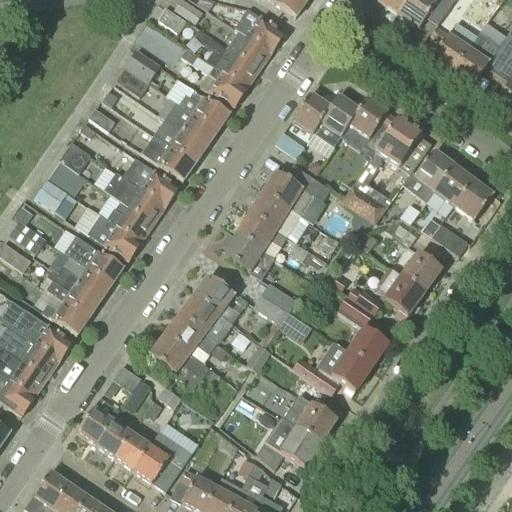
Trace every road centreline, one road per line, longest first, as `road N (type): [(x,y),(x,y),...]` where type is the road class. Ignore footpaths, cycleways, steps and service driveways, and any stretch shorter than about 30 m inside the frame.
road 1 (residential): [(35,451),(341,4)]
road 2 (residential): [(309,511),(511,218)]
road 3 (residential): [(341,4),(360,57),(511,161)]
road 4 (secondary): [(425,511),(511,387)]
